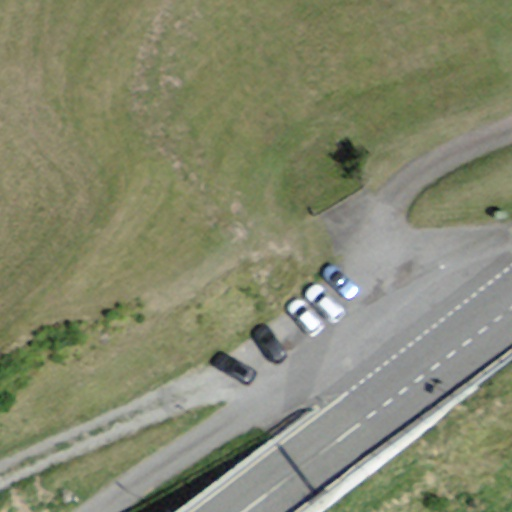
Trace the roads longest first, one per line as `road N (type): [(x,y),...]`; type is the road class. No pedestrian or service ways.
road 1 (residential): [(450,353),(414,314),(219,426),(99,511)]
road 2 (track): [(291,385),(223,384),(0,478)]
road 3 (secondary): [(246,511),(450,353)]
